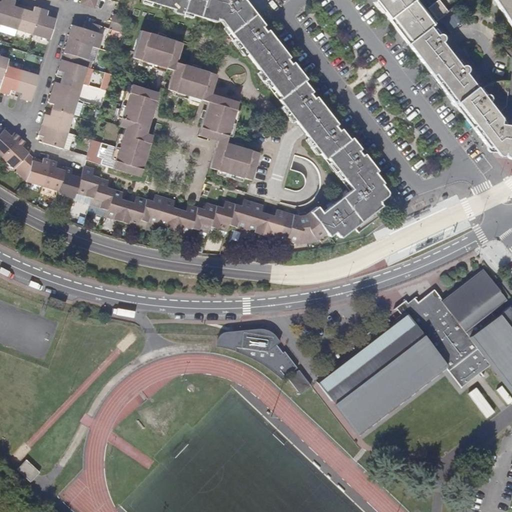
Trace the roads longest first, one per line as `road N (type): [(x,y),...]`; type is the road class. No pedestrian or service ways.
road 1 (residential): [(0,260),(124,300),(246,306),(383,281),(498,225)]
road 2 (residential): [(306,0),(284,17),(415,184),(465,165)]
road 3 (residential): [(465,165),(335,0)]
road 4 (residential): [(27,140),(66,9),(36,0)]
road 5 (unknown): [(272,303),(296,343),(315,350),(383,281)]
